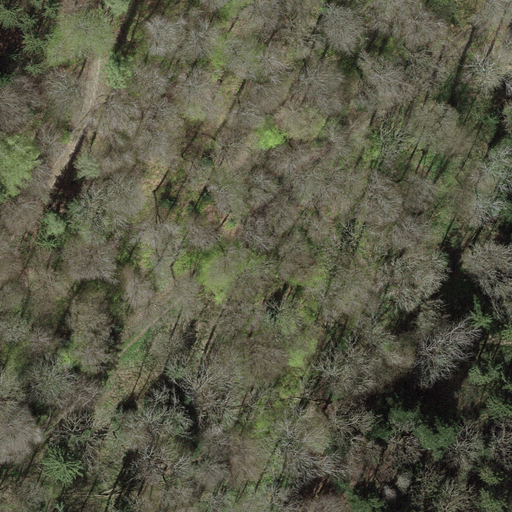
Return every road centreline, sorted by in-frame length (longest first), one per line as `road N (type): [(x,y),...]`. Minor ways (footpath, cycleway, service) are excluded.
road 1 (track): [(0,462),(29,445),(212,264),(511,1)]
road 2 (track): [(105,0),(83,122),(0,254)]
